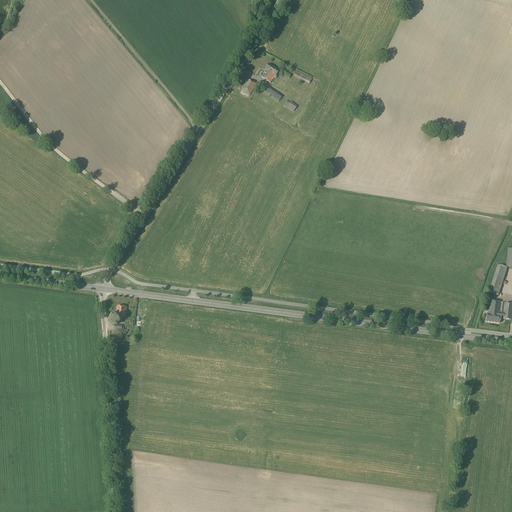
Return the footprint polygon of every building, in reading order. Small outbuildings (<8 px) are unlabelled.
[(6,4),(0,14),(5,17),(11,7),(6,4)] [(261,78),(270,83),(273,78),(275,79),(277,77),(276,76),(279,71),(268,64),(265,70),(266,70),(261,78)] [(293,76),(309,84),(311,79),(295,71),(293,76)] [(281,78),(285,82),(289,77),(285,74),(281,78)] [(241,91),(249,95),(256,85),(248,80),(241,91)] [(264,92),(279,102),(282,97),(267,87),(264,92)] [(283,105),(293,112),(297,106),(290,102),(289,103),(286,101),(283,105)] [(488,293),(498,296),(507,269),(497,266),(488,293)] [(486,322),(500,323),(500,318),(503,318),(503,319),(511,321),(511,314),(511,304),(490,301),(488,314),(487,314),(486,322)] [(116,317),(124,318),(126,308),(117,307),(116,317)]
